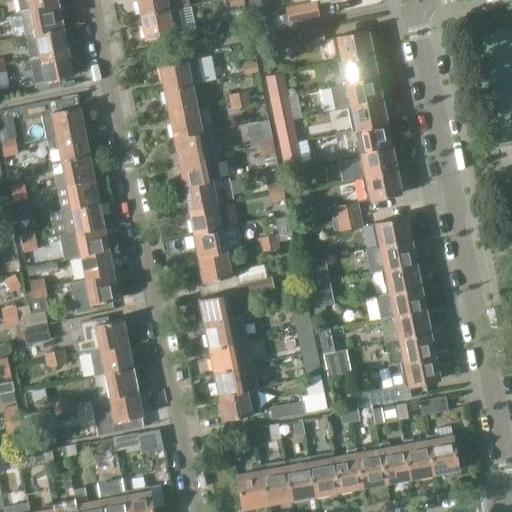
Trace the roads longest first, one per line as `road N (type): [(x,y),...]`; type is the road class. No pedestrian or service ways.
road 1 (residential): [(200,511),(90,0)]
road 2 (unclassified): [(511,463),(410,3)]
